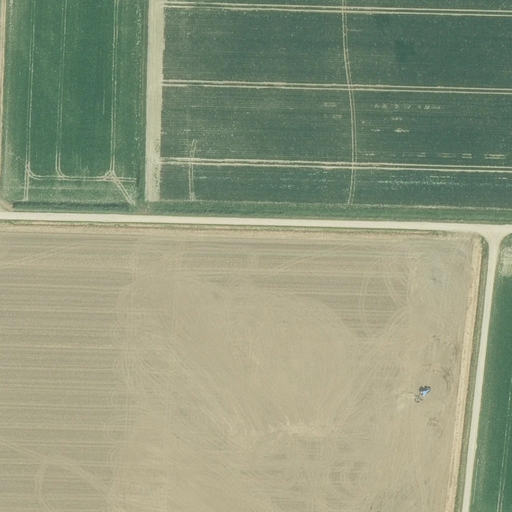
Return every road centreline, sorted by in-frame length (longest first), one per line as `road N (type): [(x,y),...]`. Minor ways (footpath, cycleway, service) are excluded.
road 1 (track): [(0,213),(494,228)]
road 2 (track): [(494,228),(464,511)]
